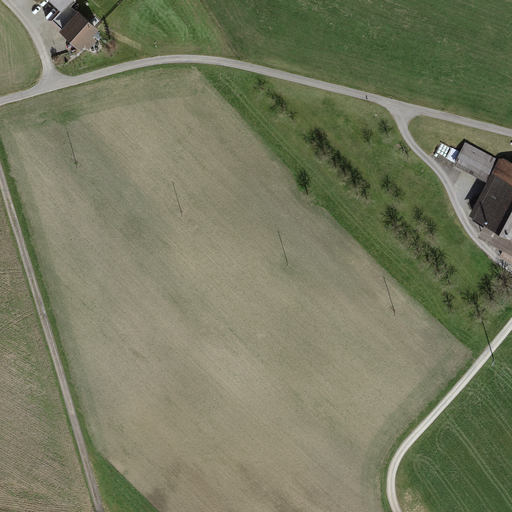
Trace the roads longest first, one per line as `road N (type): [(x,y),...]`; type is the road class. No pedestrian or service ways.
road 1 (unclassified): [(0,100),(160,58),(218,59),(511,134)]
road 2 (track): [(0,172),(100,511)]
road 3 (track): [(398,511),(392,473),(403,449),(511,322)]
road 4 (track): [(389,104),(478,245),(511,272)]
